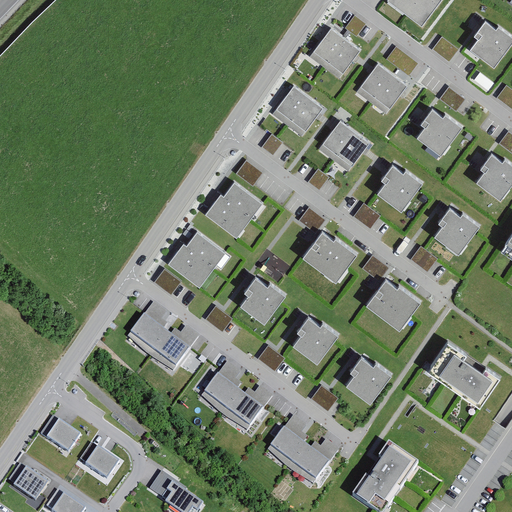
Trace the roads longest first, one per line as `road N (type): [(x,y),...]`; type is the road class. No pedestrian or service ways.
road 1 (residential): [(129,274),(352,444)]
road 2 (residential): [(225,134),(447,297)]
road 3 (residential): [(350,0),(511,120)]
road 4 (residential): [(108,511),(136,473),(134,447),(50,387)]
road 5 (residential): [(225,134),(129,274)]
road 6 (residential): [(317,0),(225,134)]
road 7 (residential): [(129,274),(50,387)]
